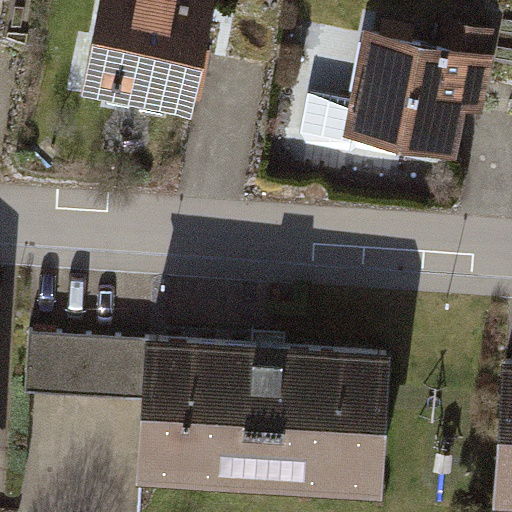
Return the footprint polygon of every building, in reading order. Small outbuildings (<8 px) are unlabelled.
[(213,0),(99,0),(82,94),(192,114),(213,0)] [(434,40),(365,27),(352,97),(345,133),(457,154),(466,105),(483,108),(498,25),(439,15),(434,40)] [(345,133),(352,97),(309,90),(301,129),(307,139),(343,146),(345,133)] [(140,395),(144,334),(30,327),(26,388),(140,395)] [(262,341),(144,334),(140,395),(135,475),(382,492),(391,350),(262,341)] [(511,355),(504,355),(495,499),(511,500),(511,355)]
